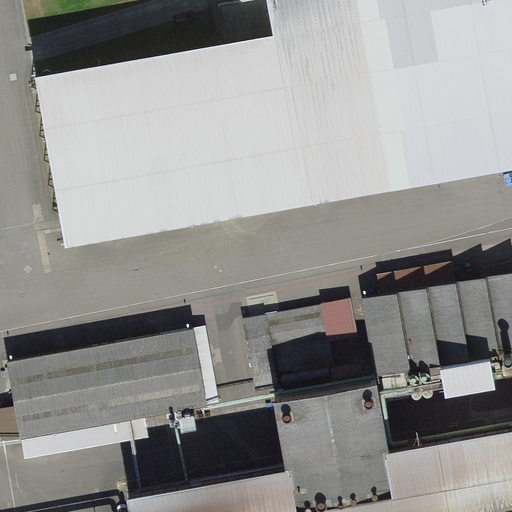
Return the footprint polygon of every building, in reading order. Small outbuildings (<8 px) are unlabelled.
[(224,55),(27,91),(51,221),(59,262),(511,178),(511,0),(238,0),(239,3),(216,8),(224,55)] [(511,275),(360,305),(376,387),(378,402),(436,391),(440,409),(498,398),(494,378),(511,374),(511,275)] [(320,308),(238,322),(254,406),(266,406),(337,394),(320,308)] [(200,332),(3,368),(16,439),(213,402),(200,332)] [(277,473),(118,504),(119,511),(511,511),(511,428),(390,453),(378,402),(376,387),(337,394),(266,406),(277,473)]
